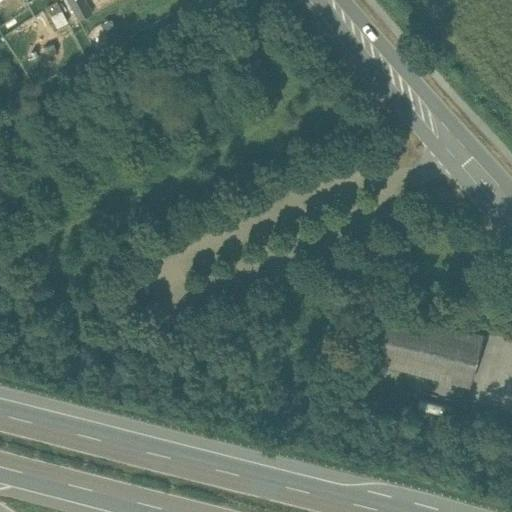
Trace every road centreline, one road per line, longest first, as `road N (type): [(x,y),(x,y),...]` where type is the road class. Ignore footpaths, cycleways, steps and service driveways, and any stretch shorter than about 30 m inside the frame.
road 1 (motorway): [(392,511),(0,413)]
road 2 (primary): [(333,0),(511,213)]
road 3 (motorway): [(0,468),(169,511)]
